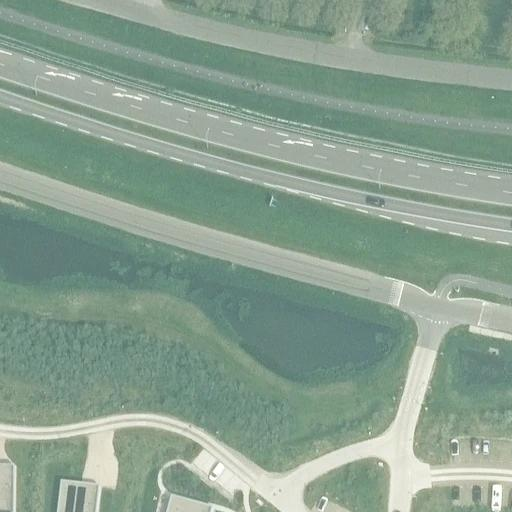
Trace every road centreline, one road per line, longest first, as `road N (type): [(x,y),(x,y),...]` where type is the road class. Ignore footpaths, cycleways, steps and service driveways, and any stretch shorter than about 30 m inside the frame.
road 1 (tertiary): [(511,319),(438,308),(0,177)]
road 2 (primary): [(0,96),(222,166),(511,224)]
road 3 (primary): [(511,192),(228,134),(0,65)]
road 4 (unclassified): [(511,83),(236,40),(97,0)]
